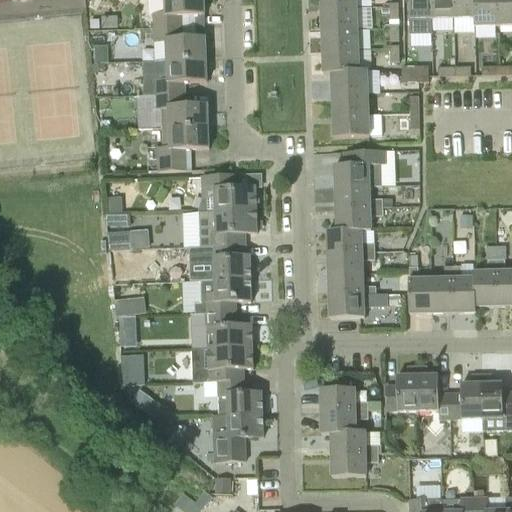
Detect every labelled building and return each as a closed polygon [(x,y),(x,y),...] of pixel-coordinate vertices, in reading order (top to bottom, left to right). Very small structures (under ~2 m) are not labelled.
[(204,17),(203,0),(163,0),(164,15),(152,16),(153,30),(204,28),(204,17)] [(321,0),(322,12),(358,10),(357,0),(321,0)] [(409,0),(410,22),(433,22),(432,0),(409,0)] [(432,0),(433,22),(454,22),(453,0),(432,0)] [(474,22),(474,29),(476,29),(475,0),(453,0),(454,22),(474,22)] [(475,0),(476,29),(497,29),(496,0),(475,0)] [(511,28),(511,0),(496,0),(497,29),(511,28)] [(390,22),(398,22),(398,6),(389,6),(390,22)] [(322,33),(359,32),(358,10),(322,12),(322,33)] [(90,22),(90,31),(100,31),(100,22),(90,22)] [(390,43),(399,43),(399,27),(390,27),(390,43)] [(165,45),(166,64),(205,62),(205,49),(206,49),(206,40),(205,40),(204,28),(153,30),(153,45),(165,45)] [(359,32),(322,33),(323,55),(360,53),(359,32)] [(136,53),(137,35),(123,35),(123,52),(136,53)] [(108,48),(94,48),(94,65),(108,65),(108,48)] [(390,65),(399,64),(399,48),(390,48),(390,65)] [(367,75),(367,73),(361,73),(360,53),(323,55),(323,76),(367,75)] [(154,83),(155,97),(186,96),(185,86),(206,85),(205,62),(166,64),(157,64),(157,83),(154,83)] [(94,66),(94,75),(104,75),(104,66),(94,66)] [(428,85),(428,84),(428,68),(415,69),(415,85),(428,85)] [(511,68),(498,69),(498,79),(511,78),(511,68)] [(415,85),(415,69),(402,69),(402,85),(415,85)] [(454,69),(438,70),(438,80),(455,80),(454,69)] [(471,79),(471,69),(454,69),(455,80),(471,79)] [(498,79),(498,69),(482,69),(482,79),(498,79)] [(332,97),(368,96),(367,75),(323,76),(324,77),(332,77),(332,97)] [(208,116),(208,107),(187,108),(186,96),(155,97),(156,112),(161,112),(162,130),(208,129),(207,116),(208,116)] [(368,96),(332,97),(333,119),(369,118),(368,96)] [(410,117),(419,116),(419,100),(410,100),(410,117)] [(410,133),(420,133),(419,116),(410,117),(410,133)] [(333,119),(334,142),(370,140),(370,139),(382,139),(381,118),(369,119),(369,118),(333,119)] [(109,122),(101,123),(101,132),(110,132),(109,122)] [(157,150),(158,175),(186,174),(186,153),(208,152),(208,129),(162,130),(162,150),(157,150)] [(335,191),(369,190),(369,177),(381,176),(381,168),(369,168),(368,167),(334,169),(335,191)] [(231,179),(202,180),(203,202),(202,202),(198,215),(257,214),(256,191),(232,192),(231,179)] [(335,191),(336,213),(382,211),(382,202),(370,203),(369,190),(335,191)] [(107,200),(107,217),(122,217),(122,200),(107,200)] [(392,202),(382,202),(382,211),(392,210),(392,202)] [(371,233),(370,225),(370,220),(383,219),(382,211),(336,213),(336,234),(327,234),(327,235),(371,233)] [(257,225),(258,225),(257,214),(198,215),(182,215),(184,250),(200,249),(200,250),(246,249),(246,236),(257,236),(257,225)] [(108,229),(131,229),(131,217),(108,217),(108,229)] [(460,217),(460,232),(472,232),(472,217),(460,217)] [(133,233),(134,252),(151,252),(151,233),(133,233)] [(327,235),(328,256),(374,255),(374,246),(362,247),(361,234),(371,234),(371,233),(327,235)] [(131,234),(108,235),(109,252),(132,250),(131,234)] [(511,274),(505,275),(504,263),(506,263),(506,248),(495,249),(496,310),(511,309),(511,274)] [(201,284),(202,284),(251,283),(251,260),(247,260),(246,249),(200,250),(188,251),(189,284),(201,284)] [(475,310),(496,310),(495,249),(486,249),(486,263),(487,262),(487,275),(474,276),(475,316),(475,310)] [(112,253),(112,264),(122,263),(122,252),(112,253)] [(328,256),(328,278),(363,277),(362,264),(375,263),(374,255),(328,256)] [(418,270),(417,258),(408,258),(409,270),(418,270)] [(453,316),(475,316),(474,276),(473,276),(473,282),(461,282),(461,269),(453,270),(452,270),(453,316)] [(409,318),(432,317),(431,282),(418,282),(418,270),(409,270),(409,283),(408,283),(409,318)] [(432,317),(453,316),(452,270),(443,270),(444,282),(431,282),(432,317)] [(328,278),(329,299),(376,298),(376,289),(363,290),(363,277),(328,278)] [(237,305),(252,305),(251,283),(202,284),(202,305),(196,305),(196,318),(208,318),(208,317),(237,317),(237,305)] [(329,299),(330,322),(364,321),(364,311),(388,310),(388,298),(376,298),(329,299)] [(114,304),(116,320),(128,318),(125,303),(114,304)] [(253,350),(253,328),(237,328),(237,317),(208,317),(208,318),(209,351),(253,350)] [(120,331),(136,331),(136,319),(120,319),(120,331)] [(253,350),(209,351),(192,352),(193,386),(219,385),(228,384),(245,384),(244,373),(254,372),(253,350)] [(386,415),(420,414),(419,370),(407,370),(407,380),(397,380),(397,389),(386,389),(386,415)] [(427,370),(419,370),(420,414),(439,414),(439,423),(452,422),(451,395),(439,395),(438,379),(427,379),(427,370)] [(129,388),(145,387),(145,375),(128,376),(129,388)] [(461,388),(461,395),(451,395),(452,422),(461,422),(461,423),(484,422),(483,378),(471,378),(472,387),(461,388)] [(492,378),(483,378),(484,422),(484,433),(503,433),(511,432),(511,393),(503,394),(503,387),(492,387),(492,378)] [(228,384),(219,385),(219,400),(219,407),(229,407),(229,419),(263,418),(263,395),(245,396),(245,384),(228,384)] [(321,392),(321,415),(368,414),(368,405),(355,406),(355,392),(321,392)] [(137,409),(147,416),(155,404),(146,397),(137,409)] [(368,423),(368,414),(321,415),(321,436),(365,436),(365,434),(356,435),(356,423),(368,423)] [(381,422),(381,414),(368,414),(368,423),(381,422)] [(263,418),(229,419),(212,419),(214,466),(246,465),(245,441),(264,440),(263,418)] [(331,438),(331,458),(378,457),(378,448),(366,449),(365,436),(321,436),(321,438),(331,438)] [(378,466),(378,457),(331,458),(332,480),(366,480),(366,466),(378,466)] [(215,483),(215,498),(231,498),(231,483),(215,483)] [(175,507),(181,511),(202,511),(211,501),(205,496),(204,495),(195,506),(183,496),(175,507)] [(484,500),(474,500),(473,511),(488,511),(488,499),(484,500)] [(460,511),(473,511),(474,500),(460,500),(460,511)] [(442,511),(442,502),(410,503),(410,511),(442,511)]
